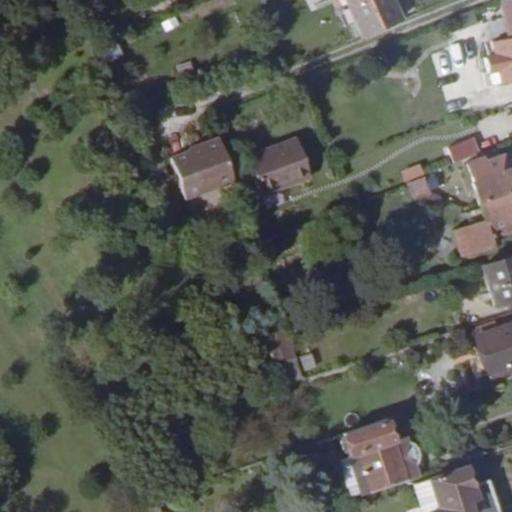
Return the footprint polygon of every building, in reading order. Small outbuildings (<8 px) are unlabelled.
[(348,0),(362,32),(400,16),(399,11),(393,0),(348,0)] [(511,82),(511,0),(499,0),(508,37),(491,42),(494,54),(488,55),(493,71),(501,69),(505,84),(511,82)] [(265,190),(313,171),(297,132),(249,151),(265,190)] [(183,194),(233,176),(217,133),(187,144),(188,148),(167,155),(183,194)] [(464,158),(484,151),(478,137),(451,146),(457,161),(464,158)] [(484,192),(511,183),(511,153),(490,160),(489,156),(475,160),(484,192)] [(417,190),(432,184),(428,172),(412,178),(417,190)] [(511,183),(484,192),(486,198),(511,189),(511,183)] [(511,189),(486,198),(493,218),(470,226),(477,246),(511,234),(511,227),(511,226),(511,189)] [(511,253),(489,261),(502,298),(509,295),(511,301),(511,300),(511,253)] [(475,375),(511,362),(511,322),(476,334),(480,347),(468,351),(475,375)] [(286,383),(300,378),(293,357),(279,361),(286,383)] [(351,455),(363,491),(416,474),(412,462),(418,454),(416,445),(405,440),(404,435),(398,437),(391,415),(333,433),(341,457),(351,455)] [(469,493),(467,484),(461,466),(425,477),(433,502),(421,506),(422,511),(461,511),(464,511),(460,496),(469,493)] [(482,480),(467,484),(469,493),(460,496),(464,511),(461,511),(490,511),(493,511),(482,480)]
